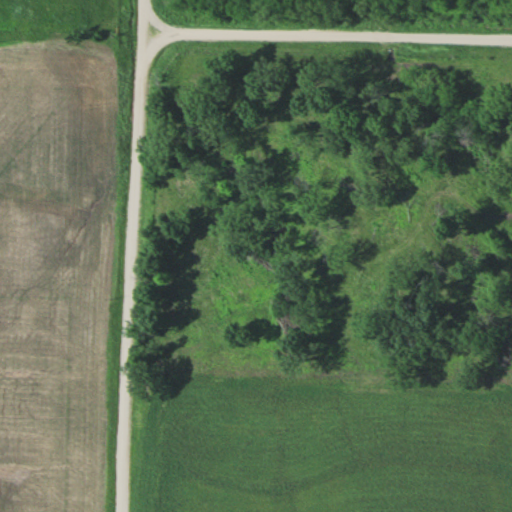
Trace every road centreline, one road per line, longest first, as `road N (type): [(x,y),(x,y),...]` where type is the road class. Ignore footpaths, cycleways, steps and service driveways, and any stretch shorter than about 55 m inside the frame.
road 1 (residential): [(123,511),(131,0)]
road 2 (residential): [(511,15),(131,8)]
